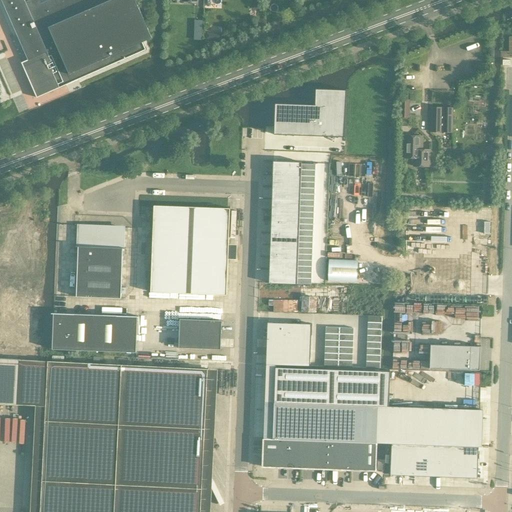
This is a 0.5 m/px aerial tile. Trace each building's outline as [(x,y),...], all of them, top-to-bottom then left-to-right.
[(1,0),(17,35),(28,60),(22,63),(21,63),(37,98),(58,88),(70,83),(90,74),(109,65),(146,49),(143,41),(146,40),(152,37),(148,29),(149,29),(135,0),(50,0),(42,4),(39,0),(30,0),(26,2),(24,0),(1,0)] [(319,108),(279,106),(279,137),(347,138),(349,93),(318,91),(319,108)] [(409,118),(410,100),(400,100),(400,117),(409,118)] [(431,132),(453,132),(453,107),(432,107),(431,132)] [(406,135),(405,158),(414,158),(414,166),(429,166),(429,150),(422,149),(422,136),(406,135)] [(273,161),(273,173),(301,174),(301,168),(301,162),(273,161)] [(273,173),(272,186),(300,186),(300,180),(301,174),(273,173)] [(272,186),(272,198),(300,199),(300,192),(300,186),(272,186)] [(272,198),(271,210),(299,211),(300,205),(300,199),(272,198)] [(154,205),(151,292),(227,295),(230,208),(154,205)] [(472,209),(471,233),(489,233),(489,209),(472,209)] [(271,210),(271,234),(299,235),(299,229),(299,223),(299,217),(299,211),(271,210)] [(79,226),(79,246),(76,246),(76,247),(79,247),(77,297),(122,299),(123,249),(126,249),(126,248),(123,248),(124,228),(79,226)] [(271,234),(270,246),(298,247),(298,241),(299,235),(271,234)] [(270,246),(270,258),(298,259),(298,253),(298,247),(270,246)] [(270,258),(270,270),(297,271),(298,265),(298,259),(270,258)] [(270,270),(269,282),(297,283),(297,277),(297,271),(270,270)] [(54,313),(52,349),(136,352),(138,316),(54,313)] [(179,348),(221,349),(222,320),(180,319),(179,348)] [(268,322),(266,364),(310,365),(311,324),(268,322)] [(431,345),(430,367),(479,369),(480,346),(431,345)] [(40,511),(200,511),(208,369),(122,364),(122,365),(48,361),(40,511)] [(265,402),(263,439),(289,439),(301,440),(314,440),(326,441),(339,441),(352,442),(364,442),(377,442),(377,443),(377,442),(392,443),(404,443),(416,444),(429,444),(441,445),(453,445),(466,445),(478,446),(482,446),(483,409),(428,407),(388,406),(389,371),(380,371),(380,368),(366,367),(352,367),(338,366),(324,366),(310,365),(266,364),(265,402)] [(263,439),(263,453),(288,454),(289,439),(263,439)] [(288,454),(288,468),(300,468),(301,440),(289,439),(288,454)] [(313,468),(314,440),(301,440),(300,468),(313,468)] [(325,469),(326,441),(314,440),(313,468),(325,469)] [(338,469),(339,441),(326,441),(325,469),(338,469)] [(351,470),(352,442),(339,441),(338,469),(351,470)] [(363,470),(364,442),(352,442),(351,470),(363,470)] [(376,471),(377,442),(364,442),(363,470),(376,471)] [(392,443),(391,475),(403,475),(404,443),(392,443)] [(404,443),(403,475),(415,475),(416,444),(404,443)] [(416,444),(415,475),(421,476),(428,476),(429,444),(416,444)] [(429,444),(428,476),(440,476),(441,445),(429,444)] [(441,445),(440,476),(452,477),(453,445),(441,445)] [(453,445),(452,477),(465,477),(466,445),(453,445)] [(466,445),(465,477),(477,477),(478,446),(466,445)] [(263,453),(263,467),(286,468),(288,468),(288,454),(263,453)]
